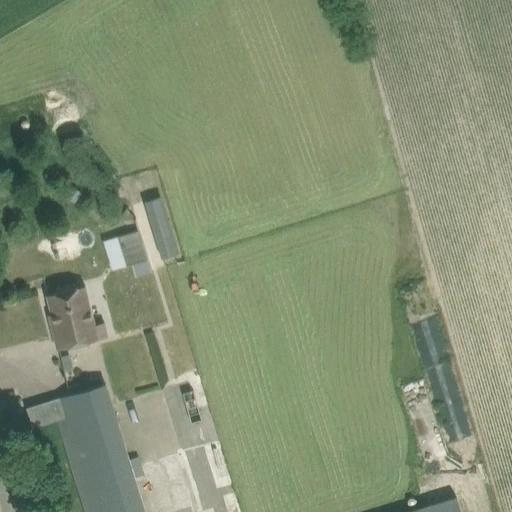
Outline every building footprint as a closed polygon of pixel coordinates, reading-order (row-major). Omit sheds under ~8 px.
[(372,141),(390,136),(376,79),(357,83),(372,141)] [(73,186),(66,196),(75,202),(82,193),(73,186)] [(179,252),(162,196),(145,202),(162,258),(179,252)] [(139,230),(119,236),(128,265),(148,258),(139,230)] [(58,348),(109,336),(105,321),(95,324),(86,285),(48,295),(53,314),(50,314),(58,348)] [(185,367),(177,368),(186,421),(202,418),(194,377),(187,378),(185,367)] [(107,383),(52,399),(50,400),(83,511),(145,511),(135,477),(145,474),(140,456),(130,459),(107,383)] [(478,511),(475,499),(432,511),(478,511)]
